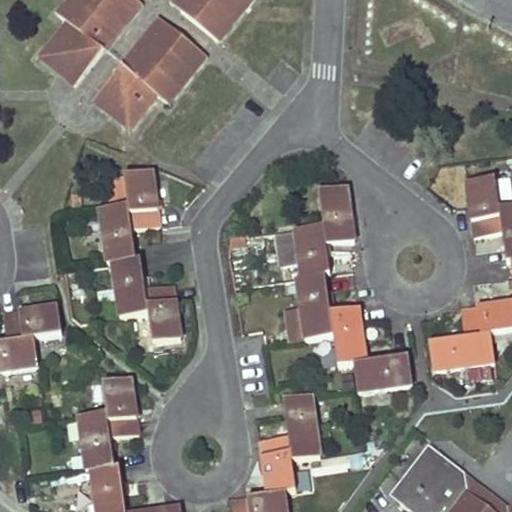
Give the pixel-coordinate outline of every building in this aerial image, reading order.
[(96,45),(133,0),(71,0),(57,18),(67,26),(40,59),(76,88),(105,53),(96,45)] [(142,7),(133,0),(96,45),(105,53),(142,7)] [(177,0),(172,6),(181,13),(191,0),(177,0)] [(191,0),(181,13),(218,43),(253,0),(191,0)] [(132,75),(169,29),(160,21),(123,67),(132,75)] [(206,58),(169,29),(132,75),(123,67),(94,103),(130,131),(157,99),(167,107),(206,58)] [(239,85),(222,72),(201,97),(218,111),(239,85)] [(145,293),(141,263),(136,263),(133,234),(161,230),(154,175),(125,179),(129,208),(110,211),(101,212),(108,267),(113,266),(121,321),(138,318),(150,317),(153,344),(153,347),(183,343),(176,289),(145,293)] [(125,179),(106,181),(110,211),(129,208),(125,179)] [(511,271),(511,305),(462,312),(466,340),(430,347),(433,373),(495,366),(491,338),(511,334),(511,209),(508,181),(495,183),(495,182),(467,185),(470,213),(475,240),(503,236),(507,265),(511,265),(511,271)] [(366,366),(359,310),(331,315),(326,278),(331,278),(328,250),(353,247),(348,193),(320,196),(324,231),(278,236),(282,268),(300,266),(303,282),(297,282),(302,315),(287,317),(292,346),(335,340),(339,369),(353,368),(358,396),(413,388),(409,360),(366,366)] [(247,240),(231,242),(230,252),(248,250),(247,240)] [(0,376),(40,371),(36,342),(63,339),(62,335),(59,310),(4,318),(8,346),(0,346),(0,376)] [(150,317),(138,318),(142,345),(153,344),(150,317)] [(170,511),(127,511),(121,470),(116,471),(112,441),(141,438),(139,422),(134,382),(104,386),(108,416),(80,420),(87,474),(92,474),(97,511),(182,511),(183,510),(170,511)] [(290,440),(262,445),(268,499),(233,505),(234,511),(288,511),(286,497),(297,495),(292,465),(322,460),(312,400),(284,405),(290,440)] [(466,476),(430,447),(391,498),(409,511),(411,511),(419,502),(432,511),(508,511),(508,508),(487,491),(469,495),(466,476)] [(469,495),(487,491),(466,476),(469,495)] [(432,511),(419,502),(411,511),(432,511)]
